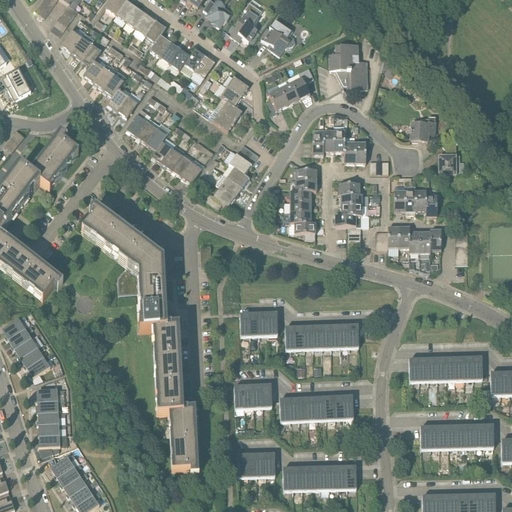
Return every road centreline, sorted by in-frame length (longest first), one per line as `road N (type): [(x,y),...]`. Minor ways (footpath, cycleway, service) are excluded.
road 1 (residential): [(289,145),(262,125),(242,71),(141,0)]
road 2 (residential): [(413,285),(238,236)]
road 3 (residential): [(197,218),(113,152),(84,107)]
road 4 (residential): [(397,319),(292,324),(279,312),(245,313)]
road 5 (residential): [(384,462),(292,465),(271,449),(236,450)]
road 6 (residential): [(405,163),(339,109),(318,110),(289,145)]
road 7 (residential): [(380,391),(288,396),(273,383),(237,385)]
road 8 (residential): [(379,424),(493,423),(511,436)]
road 9 (residential): [(386,353),(483,352),(498,369),(511,369)]
road 10 (residential): [(40,511),(0,385)]
road 11 (residential): [(84,107),(11,0)]
road 12 (residential): [(387,491),(489,490),(511,503)]
